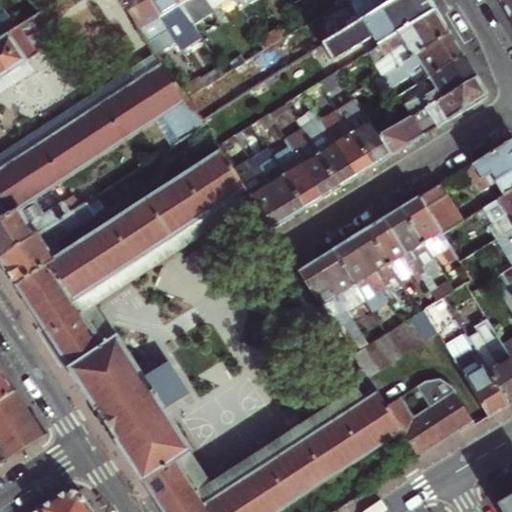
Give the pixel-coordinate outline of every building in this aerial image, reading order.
[(0,224),(36,201),(156,123),(173,150),(206,128),(189,101),(181,89),(150,42),(123,0),(63,0),(52,8),(59,20),(90,0),(105,0),(146,63),(0,157),(0,97),(35,75),(15,44),(24,39),(18,29),(0,40),(0,224)] [(27,0),(41,15),(52,8),(63,0),(27,0)] [(173,36),(150,0),(123,0),(150,42),(165,33),(169,39),(173,36)] [(193,25),(176,0),(150,0),(173,36),(183,30),(194,47),(203,41),(193,25)] [(220,23),(205,0),(176,0),(193,25),(203,18),(210,30),(220,23)] [(233,2),(231,0),(205,0),(220,23),(226,19),(222,12),(234,4),(233,2)] [(319,0),(303,0),(292,7),(299,18),(321,4),(319,0)] [(382,47),(437,12),(431,1),(429,0),(399,0),(350,32),(325,47),(335,63),(376,37),(382,47)] [(350,32),(399,0),(352,0),(361,13),(344,23),(350,32)] [(509,15),(511,20),(511,0),(503,0),(500,2),(509,15)] [(384,78),(452,36),(446,25),(437,12),(382,47),(370,55),(384,78)] [(260,46),(265,53),(286,40),(278,27),(269,33),(271,36),(259,43),(260,46)] [(430,78),(465,56),(460,49),(452,36),(384,78),(377,82),(385,94),(411,78),(410,73),(422,66),(430,78)] [(260,46),(241,58),(246,65),(265,53),(260,46)] [(426,110),(478,78),(472,69),(465,56),(430,78),(437,90),(426,98),(421,97),(406,106),(414,118),(426,110)] [(201,79),(207,89),(226,78),(219,67),(201,79)] [(341,73),(324,84),(329,93),(344,83),(347,89),(350,87),(341,73)] [(199,77),(181,89),(189,101),(207,89),(201,79),(199,77)] [(426,110),(438,130),(467,112),(490,97),(478,78),(426,110)] [(324,122),(360,179),(369,173),(376,168),(340,111),(330,117),(318,99),(329,93),(324,84),(307,95),(324,122)] [(340,111),(376,168),(385,163),(394,157),(382,138),(357,99),(339,109),(340,111)] [(290,105),(273,116),(277,124),(294,113),(290,105)] [(382,138),(394,157),(417,143),(438,130),(426,110),(414,118),(382,138)] [(273,116),(255,127),(261,135),(278,125),(277,124),(273,116)] [(312,141),(343,190),(352,184),(360,179),(324,122),(319,126),(323,134),(312,141)] [(289,143),(325,200),(335,194),(343,190),(312,141),(306,131),(289,142),(289,143)] [(256,166),(292,222),(302,215),(308,212),(272,154),(271,153),(259,160),(244,135),(238,138),(256,166)] [(505,197),(511,192),(511,142),(468,169),(478,186),(488,181),(492,188),(498,184),(505,197)] [(272,154),(308,212),(319,204),(325,200),(289,143),(272,154)] [(56,262),(17,288),(30,309),(108,428),(142,406),(76,304),(248,193),(243,185),(223,154),(56,262)] [(255,177),(243,185),(248,193),(274,233),(285,225),(292,222),(256,166),(251,169),(255,177)] [(463,222),(442,186),(421,199),(442,235),(463,222)] [(501,238),(511,231),(511,192),(505,197),(484,209),(501,238)] [(36,201),(0,224),(0,261),(81,209),(74,197),(45,216),(36,201)] [(442,235),(421,199),(412,205),(404,210),(434,259),(445,253),(448,260),(456,256),(442,235)] [(81,209),(0,261),(0,262),(7,273),(17,288),(56,262),(48,250),(97,219),(88,205),(81,209)] [(434,259),(404,210),(396,215),(387,220),(422,277),(438,303),(455,292),(449,282),(438,289),(430,273),(440,267),(434,259)] [(422,277),(387,220),(379,225),(370,231),(400,281),(412,273),(417,281),(422,277)] [(400,281),(370,231),(361,237),(353,242),(388,299),(396,312),(405,307),(397,293),(405,288),(400,281)] [(511,231),(501,238),(497,240),(511,264),(511,231)] [(388,299),(353,242),(344,247),(336,253),(367,303),(371,310),(388,299)] [(367,303),(336,253),(328,258),(319,263),(354,321),(360,317),(356,310),(367,303)] [(354,321),(319,263),(311,268),(301,275),(314,294),(355,357),(371,348),(354,321)] [(511,269),(502,275),(511,293),(511,342),(503,347),(511,362),(511,269)] [(371,348),(355,357),(370,379),(440,335),(426,311),(371,348)] [(469,339),(509,406),(511,404),(511,362),(503,347),(487,319),(475,327),(478,333),(469,339)] [(440,335),(489,418),(500,412),(509,406),(469,339),(466,333),(453,340),(448,331),(440,335)] [(0,403),(15,394),(9,385),(1,373),(0,373),(0,403)] [(387,407),(405,434),(420,458),(449,440),(475,424),(454,388),(441,380),(427,381),(417,387),(430,408),(415,417),(402,397),(387,407)] [(0,464),(43,437),(31,419),(15,394),(0,403),(0,464)] [(142,406),(108,428),(163,511),(284,511),(405,434),(387,407),(380,395),(208,508),(142,406)] [(68,492),(36,511),(92,511),(81,495),(68,492)] [(511,511),(511,499),(502,506),(505,511),(511,511)]
